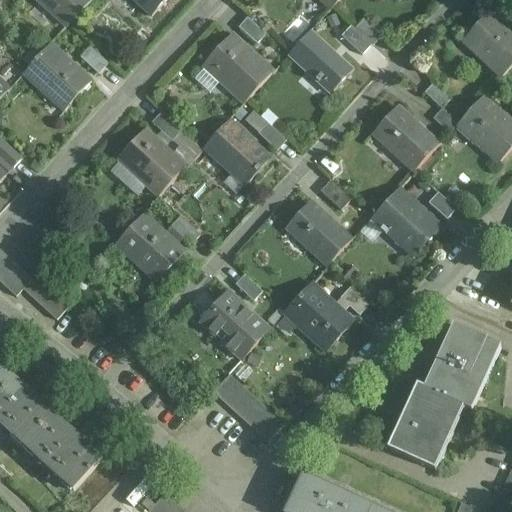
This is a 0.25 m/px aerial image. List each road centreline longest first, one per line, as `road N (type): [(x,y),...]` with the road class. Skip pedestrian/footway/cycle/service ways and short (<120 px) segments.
road 1 (residential): [(103,393),(457,0)]
road 2 (residential): [(511,202),(230,510)]
road 3 (residential): [(219,0),(15,225)]
road 4 (residential): [(103,393),(230,510)]
road 5 (residential): [(0,305),(103,393)]
